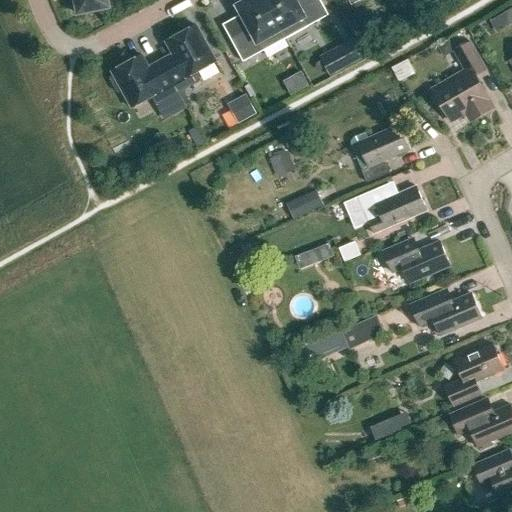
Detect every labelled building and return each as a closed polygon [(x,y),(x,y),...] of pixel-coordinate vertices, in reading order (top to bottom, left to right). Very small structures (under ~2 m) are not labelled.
[(71,0),(74,13),(78,12),(79,14),(110,7),(108,0),(71,0)] [(249,58),(286,38),(264,0),(246,0),(237,5),(249,27),(236,33),(249,58)] [(264,0),(286,38),(329,14),(320,0),(297,0),(296,0),(264,0)] [(378,27),(368,9),(347,20),(356,38),(378,27)] [(511,9),(492,22),(497,30),(511,21),(511,9)] [(173,54),(161,60),(179,93),(201,80),(197,72),(216,61),(196,25),(166,42),(173,54)] [(352,39),(336,48),(347,69),(363,60),(352,39)] [(471,120),(493,107),(488,99),(489,99),(476,76),(486,70),(470,41),(454,51),(465,71),(433,89),(451,121),(466,112),(471,120)] [(412,54),(399,64),(408,76),(421,67),(412,54)] [(179,93),(161,60),(149,67),(142,55),(112,71),(114,75),(111,77),(110,80),(117,92),(120,93),(123,91),(132,108),(152,97),(156,105),(179,93)] [(213,101),(221,116),(248,101),(240,86),(213,101)] [(410,149),(399,125),(370,138),(367,131),(356,135),(352,138),(350,142),(350,145),(367,182),(390,172),(384,160),(410,149)] [(288,150),(269,159),(278,178),(297,169),(288,150)] [(386,185),(358,197),(369,221),(374,233),(427,210),(417,186),(392,197),(386,185)] [(303,198),(288,205),(295,219),(309,212),(303,198)] [(403,267),(410,283),(451,265),(440,241),(419,250),(414,238),(383,251),(392,272),(403,267)] [(340,248),(345,262),(361,255),(355,241),(340,248)] [(242,250),(245,260),(265,255),(262,244),(242,250)] [(317,248),(321,261),(333,256),(329,244),(317,248)] [(441,292),(415,303),(420,316),(430,311),(440,335),(482,318),(471,293),(446,304),(441,292)] [(377,317),(342,332),(349,350),(384,335),(377,317)] [(446,386),(454,406),(482,394),(476,381),(504,369),(493,344),(455,360),(463,378),(446,386)] [(468,423),(477,447),(511,432),(511,407),(511,404),(487,414),(482,402),(451,415),(457,428),(468,423)] [(494,485),(499,497),(511,491),(511,463),(507,451),(474,465),(480,477),(485,489),(494,485)] [(411,496),(396,501),(399,508),(413,503),(411,496)]
